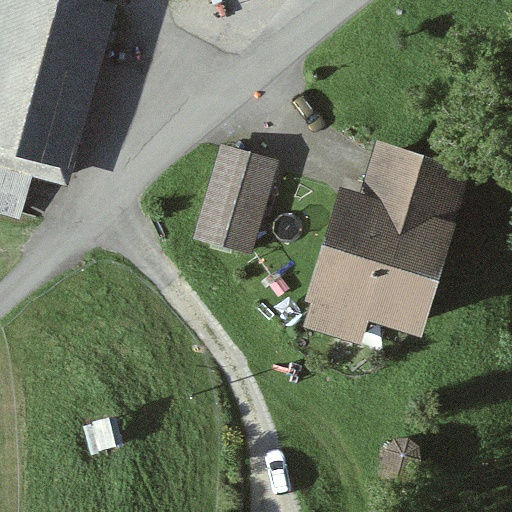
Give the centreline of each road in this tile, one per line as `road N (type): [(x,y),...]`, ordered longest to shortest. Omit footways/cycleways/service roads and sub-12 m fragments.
road 1 (residential): [(0,299),(307,33)]
road 2 (track): [(307,33),(188,0)]
